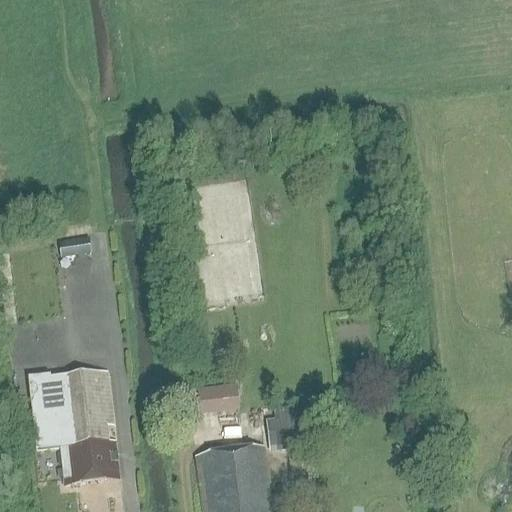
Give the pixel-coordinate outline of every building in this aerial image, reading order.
[(57,245),(60,262),(90,257),(88,241),(57,245)] [(15,257),(21,321),(62,317),(56,253),(15,257)] [(107,429),(113,428),(107,375),(26,384),(35,454),(59,451),(64,489),(119,482),(115,443),(109,444),(107,429)] [(323,441),(321,419),(319,405),(272,411),(274,425),(265,426),(268,448),(323,441)] [(195,460),(201,511),(270,511),(263,451),(195,460)] [(305,461),(288,462),(290,480),(307,478),(305,461)] [(124,511),(124,490),(105,491),(106,511),(124,511)]
